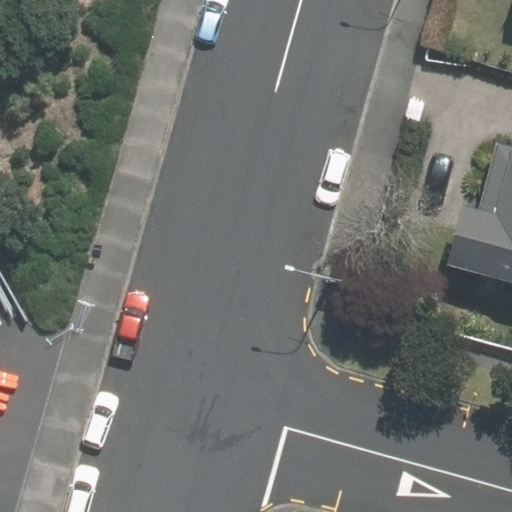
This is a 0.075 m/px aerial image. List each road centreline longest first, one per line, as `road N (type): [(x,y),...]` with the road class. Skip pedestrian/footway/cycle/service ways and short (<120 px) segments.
road 1 (residential): [(313,0),(204,405)]
road 2 (residential): [(511,489),(204,405)]
